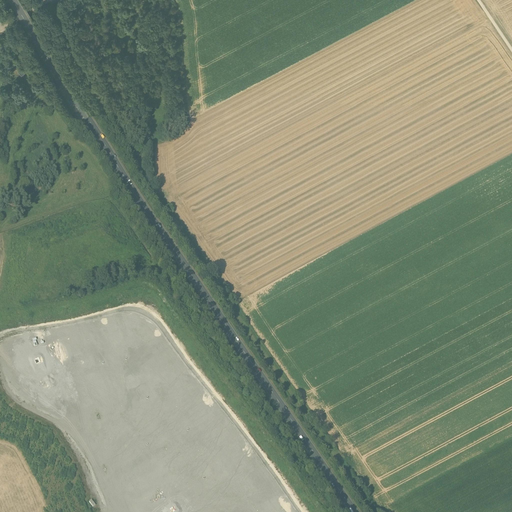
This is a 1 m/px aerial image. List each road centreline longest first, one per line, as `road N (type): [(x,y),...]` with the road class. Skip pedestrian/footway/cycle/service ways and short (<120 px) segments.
road 1 (primary): [(352,511),(121,178),(9,0)]
road 2 (track): [(371,511),(86,86),(52,0)]
